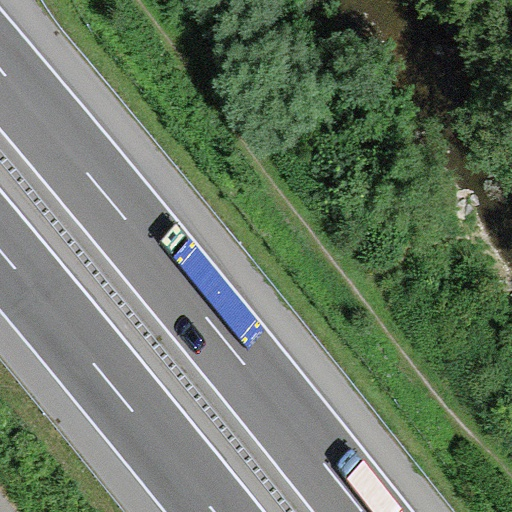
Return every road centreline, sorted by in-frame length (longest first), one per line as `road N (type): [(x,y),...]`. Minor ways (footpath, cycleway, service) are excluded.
road 1 (motorway): [(356,511),(166,267),(0,76)]
road 2 (motorway): [(0,255),(206,511)]
